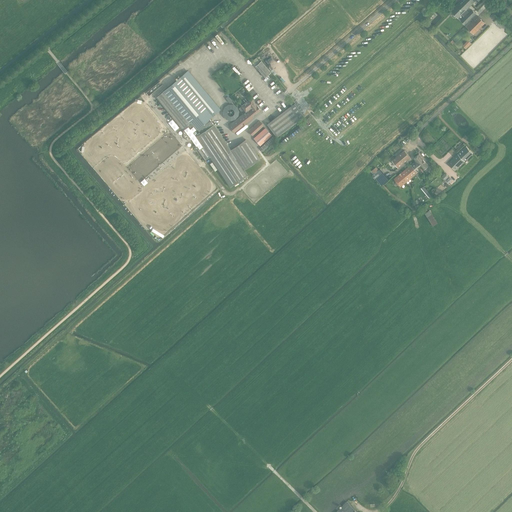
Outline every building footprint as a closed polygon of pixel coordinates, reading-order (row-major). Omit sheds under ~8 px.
[(472,3),(469,0),(462,0),(451,11),(458,18),(461,15),(464,17),(459,22),(463,26),(476,14),(472,10),(468,13),(465,10),(472,3)] [(474,34),(485,23),(478,16),(467,27),(474,34)] [(468,40),(463,45),(466,49),(472,43),(468,40)] [(272,71),(261,60),(255,66),(266,77),(272,71)] [(231,150),(214,124),(213,125),(209,119),(213,116),(219,110),(187,72),(156,97),(191,139),(205,160),(210,157),(230,187),(248,175),(244,170),(259,160),(246,139),(231,150)] [(260,110),(257,106),(251,99),(247,102),(245,99),(240,103),(242,106),(238,109),(243,114),(244,113),(250,121),(254,118),(253,117),(256,114),(256,113),(260,110)] [(276,137),(300,119),(290,106),(267,124),(276,137)] [(234,133),(250,121),(244,113),(243,114),(229,126),(234,133)] [(252,135),(264,125),(260,121),(248,131),(252,135)] [(266,129),(254,139),(259,145),(271,134),(266,129)] [(270,139),(260,148),(263,151),(274,142),(270,139)] [(455,170),(473,153),(466,146),(448,163),(455,170)] [(398,168),(410,157),(405,150),(392,161),(398,168)] [(429,166),(419,154),(414,158),(416,161),(414,162),(420,169),(422,168),(424,170),(429,166)] [(417,171),(420,169),(414,162),(405,169),(412,177),(418,172),(417,171)] [(401,187),(412,177),(405,169),(394,179),(401,187)] [(376,179),(383,173),(381,170),(374,177),(376,179)] [(377,181),(385,175),(383,173),(376,179),(377,181)] [(379,183),(386,177),(385,175),(377,181),(379,183)] [(381,185),(388,179),(386,177),(379,183),(381,185)] [(430,210),(425,213),(433,226),(438,223),(430,210)] [(357,511),(347,501),(336,511),(357,511)]
